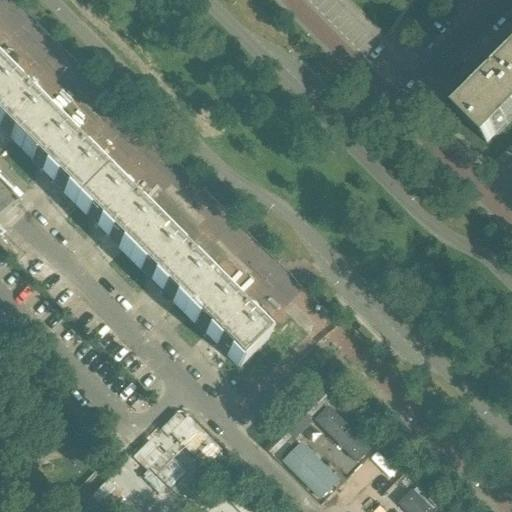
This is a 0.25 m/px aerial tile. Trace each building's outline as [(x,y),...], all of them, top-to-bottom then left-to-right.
[(474,96),(456,114),(486,145),(496,135),(506,125),(507,124),(511,118),(511,58),(509,61),(504,56),(494,66),(493,66),(488,71),(489,72),(494,76),(479,91),(474,96)] [(0,129),(9,139),(9,140),(31,161),(32,161),(42,171),(39,174),(40,175),(42,173),(52,182),(50,185),(50,186),(53,183),(63,193),(63,194),(86,216),(87,216),(97,226),(94,229),(95,230),(97,228),(107,237),(105,240),(108,238),(118,248),(118,249),(140,270),(140,271),(141,270),(150,280),(151,280),(148,283),(149,284),(151,282),(161,291),(159,294),(159,295),(162,292),(172,302),(172,303),(194,325),(194,324),(195,325),(195,324),(195,325),(205,334),(205,335),(202,337),(203,338),(205,336),(215,346),(213,348),(214,349),(216,346),(226,356),(227,357),(226,357),(238,368),(239,369),(268,340),(266,339),(267,339),(245,317),(248,313),(248,312),(246,313),(243,310),(243,309),(242,308),(242,309),(238,305),(239,303),(238,303),(235,306),(234,306),(190,263),(191,262),(194,259),(193,258),(192,259),(188,255),(187,254),(183,250),(185,249),(184,248),(180,252),(136,208),(140,205),(139,204),(138,205),(134,201),(135,201),(134,200),(133,200),(129,196),(130,195),(130,194),(126,197),(126,198),(81,154),(85,150),(84,149),(83,150),(80,146),(79,145),(74,141),(76,140),(75,139),(71,143),(27,99),(31,95),(30,95),(29,96),(25,92),(26,92),(25,91),(24,91),(20,87),(21,86),(21,85),(17,88),(17,89),(0,72),(0,129)] [(284,431),(283,431),(264,450),(271,458),(290,439),(292,440),(310,422),(309,420),(328,401),(320,394),(301,413),(302,414),(284,431)] [(314,422),(355,463),(368,451),(327,409),(314,422)] [(299,477),(299,478),(299,479),(300,481),(301,482),(302,483),(304,483),(305,483),(307,483),(308,483),(309,482),(310,481),(311,480),(312,479),(312,477),(312,476),(312,474),(311,473),(310,472),(309,471),(308,470),(307,470),(305,470),(304,470),(302,471),(301,471),(300,473),(299,474),(299,475),(299,477)] [(398,506),(404,511),(429,511),(411,493),(398,506)]
